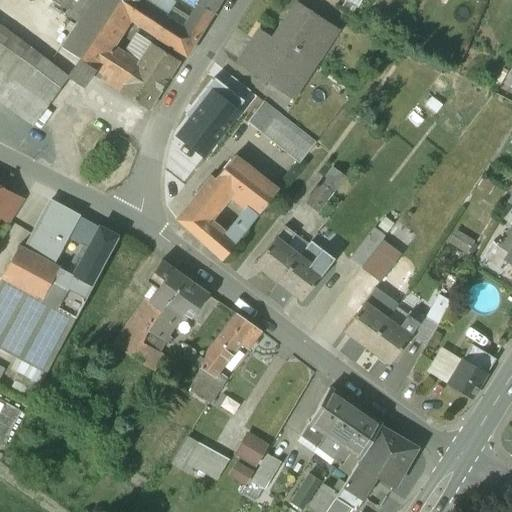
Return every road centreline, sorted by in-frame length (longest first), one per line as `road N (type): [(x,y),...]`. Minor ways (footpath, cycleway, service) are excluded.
road 1 (residential): [(457,458),(143,230)]
road 2 (residential): [(246,0),(161,127),(143,230)]
road 3 (residential): [(0,153),(143,230)]
